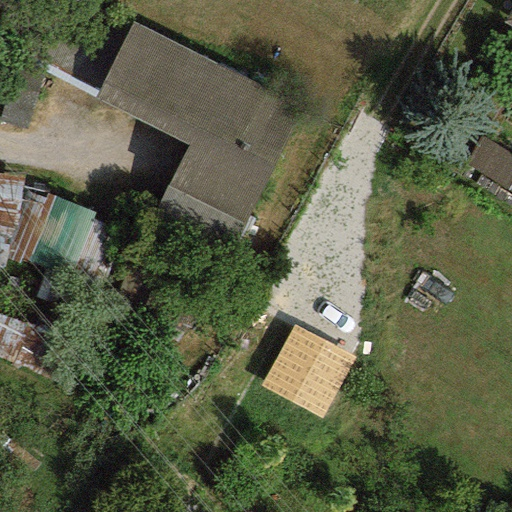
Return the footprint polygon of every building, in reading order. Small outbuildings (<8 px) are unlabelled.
[(101,93),(132,25),(78,0),(43,0),(18,55),(101,93)] [(511,9),(503,25),(511,30),(511,9)] [(303,108),(132,25),(101,93),(94,104),(186,149),(160,203),(237,241),(303,108)] [(0,169),(0,341),(36,347),(40,321),(3,315),(25,173),(0,169)] [(113,301),(140,312),(158,271),(160,265),(133,254),(113,301)] [(207,292),(158,271),(140,312),(190,333),(207,292)]
